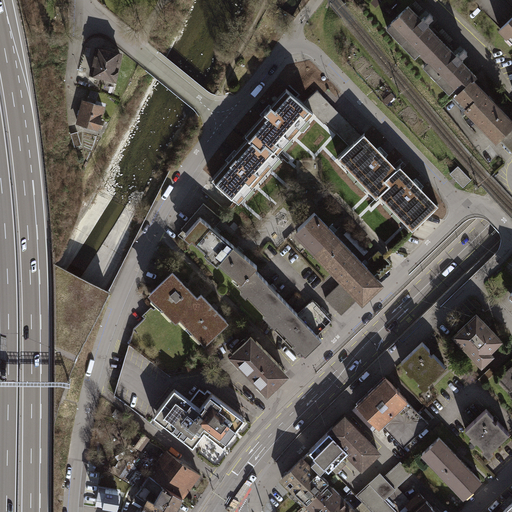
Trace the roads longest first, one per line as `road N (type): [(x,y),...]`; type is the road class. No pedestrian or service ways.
road 1 (motorway): [(35,511),(30,200),(0,3)]
road 2 (primary): [(215,511),(285,420),(511,203)]
road 3 (residential): [(73,511),(85,407),(108,326),(151,228),(224,120)]
road 4 (residential): [(467,210),(323,60),(294,45)]
road 5 (motorway): [(4,321),(2,511)]
road 6 (residential): [(80,0),(224,120)]
